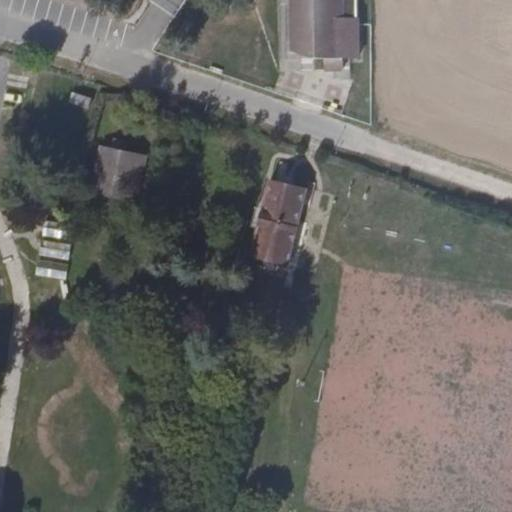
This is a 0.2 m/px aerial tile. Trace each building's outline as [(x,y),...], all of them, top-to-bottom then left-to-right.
[(347,0),(294,0),(295,28),(317,29),(316,45),(327,45),(328,57),(348,57),(348,43),(362,43),(362,2),(348,2),(347,0)] [(316,45),(317,29),(295,28),(294,40),(316,45)] [(134,197),(144,150),(101,141),(91,188),(134,197)] [(289,266),(305,185),(268,177),(252,258),(289,266)] [(42,239),(37,274),(67,278),(72,243),(42,239)]
